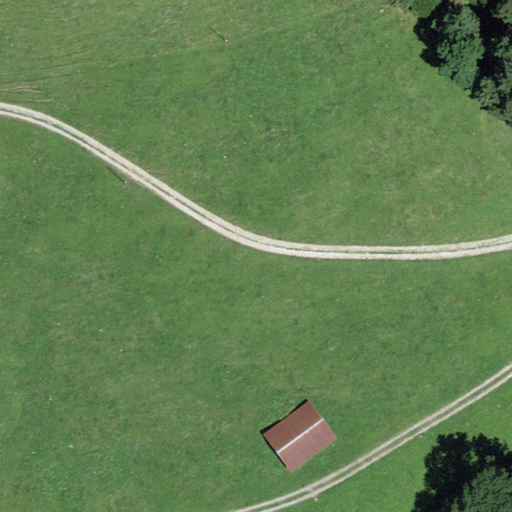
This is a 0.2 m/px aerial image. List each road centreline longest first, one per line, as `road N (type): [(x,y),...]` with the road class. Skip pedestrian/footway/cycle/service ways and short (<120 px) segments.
road 1 (track): [(511,241),(442,251),(289,249),(253,240),(98,144),(0,109)]
road 2 (track): [(246,511),(302,497),(511,362)]
